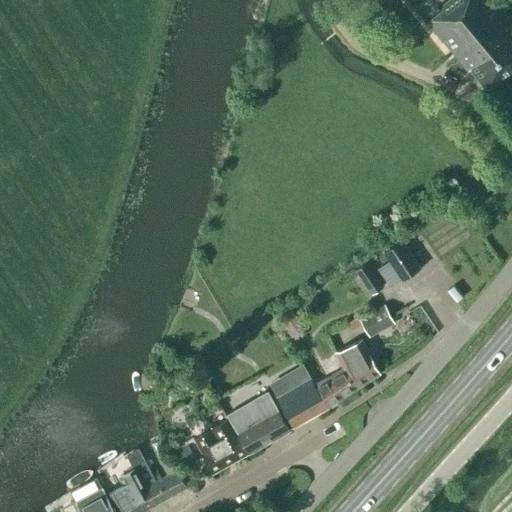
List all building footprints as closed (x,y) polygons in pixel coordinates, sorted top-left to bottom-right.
[(398,0),(368,0),(393,31),(412,16),(398,0)] [(511,69),(511,23),(493,0),(449,0),(440,8),(442,11),(428,22),(468,71),(470,70),(486,89),(504,75),(511,69)] [(385,251),(404,280),(420,268),(401,240),(385,251)] [(357,272),(372,294),(383,286),(368,264),(357,272)] [(391,323),(381,305),(356,319),(366,337),(391,323)] [(285,315),(279,319),(286,330),(299,321),(292,310),(288,313),(285,315)] [(379,375),(359,341),(335,355),(356,390),(369,382),(369,381),(379,375)] [(327,360),(335,374),(315,384),(328,408),(356,390),(335,355),(327,360)] [(328,408),(315,384),(305,367),(285,379),(291,389),(276,398),(293,428),(328,408)] [(268,390),(226,414),(237,433),(249,453),(290,429),(279,410),(268,390)] [(247,454),(236,434),(231,425),(228,419),(194,437),(213,473),(247,454)] [(176,449),(186,467),(196,462),(186,444),(176,449)] [(123,485),(108,494),(118,511),(141,511),(155,505),(145,488),(145,487),(134,467),(118,476),(123,485)] [(178,470),(145,487),(145,488),(155,505),(157,503),(187,488),(178,470)] [(75,502),(80,511),(115,511),(102,488),(75,502)]
